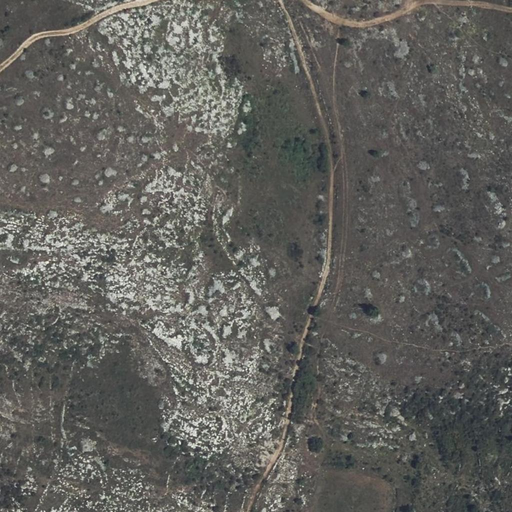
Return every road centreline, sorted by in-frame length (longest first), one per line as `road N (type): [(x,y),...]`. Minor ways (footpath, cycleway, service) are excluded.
road 1 (track): [(149,0),(31,39),(0,69)]
road 2 (track): [(436,0),(364,24),(327,16),(304,0)]
